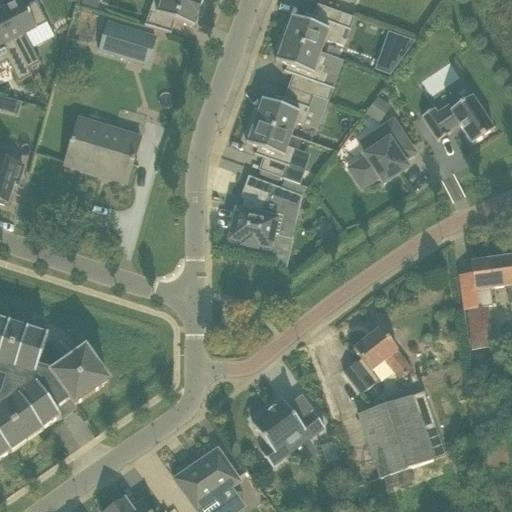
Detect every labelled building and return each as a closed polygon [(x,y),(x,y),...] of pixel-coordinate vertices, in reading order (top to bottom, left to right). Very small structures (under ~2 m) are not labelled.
[(83,0),(81,6),(94,10),(96,0),(83,0)] [(145,26),(171,36),(171,34),(170,34),(174,23),(194,29),(195,28),(194,28),(197,18),(201,19),(206,4),(202,3),(203,0),(204,1),(204,0),(156,0),(147,26),(146,25),(145,26)] [(48,24),(36,3),(26,9),(22,1),(0,12),(0,17),(28,72),(29,71),(41,65),(33,50),(55,39),(47,25),(48,24)] [(286,26),(281,40),(319,53),(324,41),(342,47),(348,32),(349,32),(349,30),(348,30),(352,18),(318,6),(314,18),(305,15),(304,16),(306,17),(304,23),(292,18),(291,20),(292,20),(289,27),(286,26)] [(28,72),(0,17),(0,67),(7,63),(18,84),(32,77),(29,71),(28,72)] [(147,66),(155,39),(108,25),(99,52),(147,66)] [(289,89),(312,97),(327,103),(331,91),(333,91),(333,90),(317,84),(322,68),(315,66),(319,53),(281,40),(276,54),(280,55),(277,62),(276,62),(276,64),(288,68),(286,74),(284,73),(283,74),(293,78),(289,89)] [(398,66),(380,59),(375,73),(389,78),(398,66)] [(308,109),(312,97),(289,89),(285,101),(275,98),(274,99),(277,100),(275,106),(262,101),(262,103),(263,103),(260,110),(256,109),(251,123),(290,137),(295,124),(302,126),(307,111),(309,111),(309,110),(308,109)] [(435,112),(434,110),(422,118),(438,143),(450,134),(448,131),(458,125),(472,147),(494,132),(481,112),(482,110),(475,99),(472,99),(470,96),(460,102),(457,97),(435,112)] [(91,130),(93,124),(80,120),(65,167),(127,186),(139,145),(91,130)] [(408,170),(405,165),(403,163),(415,155),(393,122),(378,132),(386,143),(364,157),(365,159),(349,170),(362,190),(378,179),(383,187),(408,170)] [(290,137),(251,123),(246,137),(250,138),(248,145),(247,145),(246,146),(259,151),(257,156),(255,155),(254,157),(264,160),(259,172),(283,181),(289,165),(290,166),(290,164),(289,164),(293,152),(286,149),(290,137)] [(8,205),(14,185),(17,186),(23,168),(4,162),(7,153),(0,150),(0,205),(4,207),(5,204),(8,205)] [(297,220),(302,198),(248,178),(241,198),(246,200),(243,213),(237,212),(230,242),(243,245),(242,247),(257,251),(258,248),(271,251),(274,237),(292,241),(297,220)] [(458,278),(463,312),(466,311),(472,351),(491,349),(486,309),(493,308),(490,290),(508,288),(510,306),(511,305),(511,258),(470,264),(472,276),(458,278)] [(86,351),(66,365),(63,360),(59,355),(55,351),(51,347),(46,343),(48,337),(47,337),(46,338),(26,332),(24,339),(7,334),(10,327),(0,323),(0,460),(11,453),(7,448),(37,426),(41,431),(58,420),(60,421),(61,420),(55,412),(70,402),(74,408),(109,384),(86,351)] [(344,374),(361,397),(379,382),(372,373),(385,362),(399,380),(411,371),(397,353),(398,353),(388,340),(386,341),(378,332),(355,351),(362,359),(344,374)] [(380,481),(384,480),(433,462),(446,457),(424,394),(358,416),(380,481)] [(272,469),(310,441),(325,430),(313,414),(299,424),(283,403),(269,414),(266,410),(252,420),(255,424),(252,426),(268,447),(260,453),(272,469)] [(197,511),(239,483),(217,453),(182,477),(183,477),(176,482),(186,497),(196,511),(197,511)] [(107,511),(150,511),(143,502),(131,510),(124,500),(107,511)]
